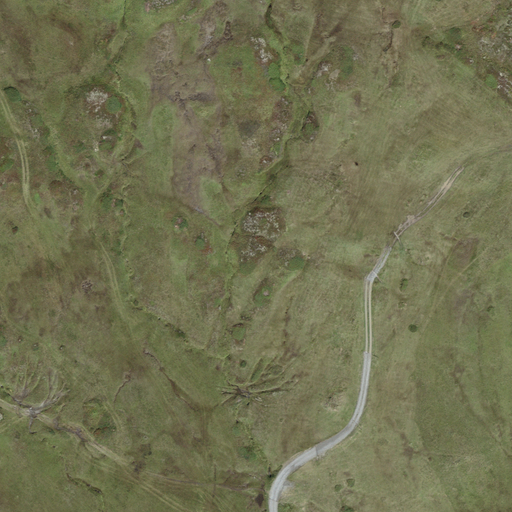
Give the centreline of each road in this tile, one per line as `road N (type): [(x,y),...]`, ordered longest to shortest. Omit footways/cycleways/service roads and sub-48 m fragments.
road 1 (track): [(368,353),(368,289),(392,227),(439,196),(466,160),(511,139)]
road 2 (track): [(368,353),(361,402),(347,430),(289,466),(277,491)]
